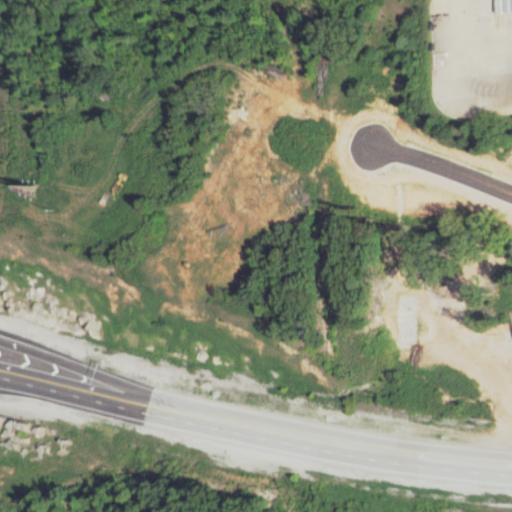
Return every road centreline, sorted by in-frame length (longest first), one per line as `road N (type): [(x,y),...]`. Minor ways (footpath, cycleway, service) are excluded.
road 1 (primary): [(0,373),(331,443),(511,469)]
road 2 (primary): [(121,402),(0,349)]
